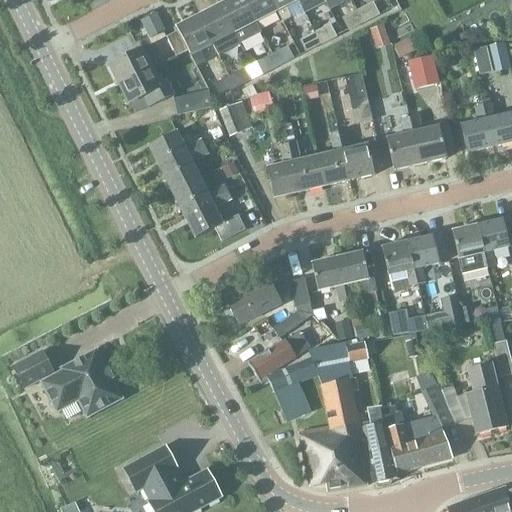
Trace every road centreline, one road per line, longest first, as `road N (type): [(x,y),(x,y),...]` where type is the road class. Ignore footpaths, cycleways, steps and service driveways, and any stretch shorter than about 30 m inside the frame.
road 1 (residential): [(167,299),(292,233),(511,180)]
road 2 (tertiary): [(395,503),(337,510),(283,499),(259,470),(167,299)]
road 3 (tertiary): [(167,299),(32,32)]
road 4 (tertiary): [(395,503),(511,472)]
